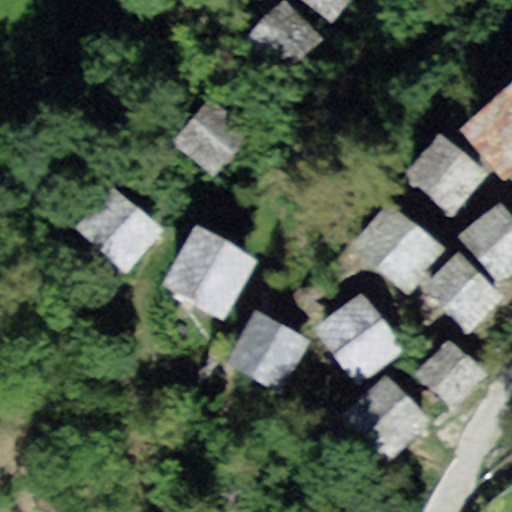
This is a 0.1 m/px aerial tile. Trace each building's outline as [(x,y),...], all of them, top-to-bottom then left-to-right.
[(302,0),(331,22),(349,0),(302,0)] [(281,4),(246,39),(283,76),(318,41),(281,4)] [(511,86),(461,130),(503,179),(511,171),(511,86)] [(210,93),(172,144),(214,175),(251,124),(210,93)] [(404,177),(453,217),(487,175),(438,135),(404,177)] [(124,271),(163,227),(112,183),(73,226),(124,271)] [(387,201),(351,246),(409,293),(445,248),(387,201)] [(511,217),(499,201),(458,235),(499,284),(511,273),(511,217)] [(163,284),(224,319),(258,260),(197,225),(163,284)] [(504,296),(459,254),(422,294),(467,335),(504,296)] [(354,383),(403,347),(363,292),(313,329),(354,383)] [(310,341),(256,312),(228,363),(282,393),(310,341)] [(489,377),(447,338),(413,374),(455,413),(489,377)] [(431,424),(387,377),(342,418),(386,465),(431,424)]
